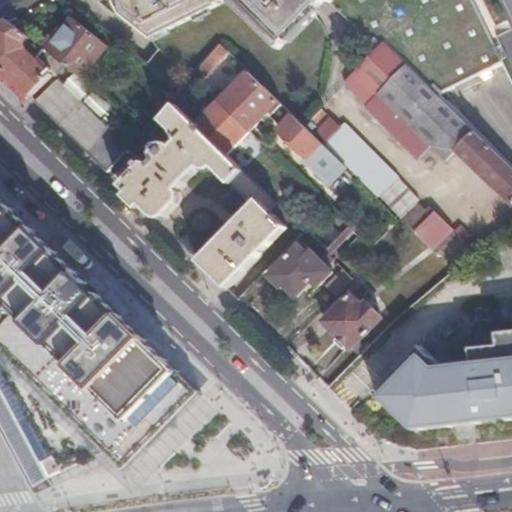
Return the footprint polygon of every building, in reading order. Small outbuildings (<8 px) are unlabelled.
[(329,1),(327,0),(138,0),(127,7),(133,19),(164,43),(231,0),(232,0),(283,49),(287,44),(316,14),(329,1)] [(387,44),(441,96),(503,65),(472,0),(327,0),(329,1),(380,51),(387,44)] [(49,47),(47,49),(65,65),(85,80),(111,49),(74,20),(60,36),(55,32),(45,43),(49,47)] [(34,39),(13,22),(0,28),(0,73),(23,96),(27,92),(32,97),(57,73),(65,65),(47,49),(34,39)] [(210,78),(232,53),(223,44),(201,69),(207,75),(210,78)] [(511,200),(511,164),(441,96),(387,44),(380,51),(359,72),(361,74),(348,87),(370,108),(367,112),(419,161),(433,147),(448,160),(458,150),(511,200)] [(329,184),(348,165),(251,72),(237,87),(222,102),(252,131),(269,113),(283,126),(279,129),(307,156),(304,160),(329,184)] [(109,172),(130,149),(58,80),(36,101),(38,103),(109,172)] [(216,105),(221,100),(211,90),(206,96),(216,105)] [(200,125),(229,155),(252,131),(222,102),(200,125)] [(275,263),(307,230),(268,193),(252,177),(229,155),(200,125),(179,105),(164,121),(175,132),(177,137),(171,144),(170,143),(168,142),(167,142),(166,142),(164,142),(163,143),(161,143),(161,144),(158,142),(154,146),(156,149),(156,151),(156,153),(156,155),(157,157),(153,162),(146,161),(136,153),(114,176),(120,182),(124,185),(143,204),(158,219),(163,219),(167,218),(183,201),(183,195),(181,192),(180,190),(202,168),(207,171),(209,171),(211,171),(213,169),(215,167),(239,190),(255,206),(201,260),(230,289),(264,253),(275,263)] [(333,114),(318,129),(329,139),(343,124),(333,114)] [(267,160),(274,152),(260,138),(252,146),(267,160)] [(393,205),(402,217),(422,202),(412,190),(393,205)] [(0,382),(52,480),(108,453),(126,471),(202,394),(0,196),(0,382)] [(464,244),(471,236),(462,226),(457,232),(443,218),(432,207),(428,211),(420,203),(404,221),(416,233),(419,231),(437,249),(453,234),(464,244)] [(301,246),(271,275),(284,288),(288,285),(299,296),(314,281),(320,286),(335,271),(313,249),(309,253),(301,246)] [(330,286),(339,295),(356,277),(347,268),(330,286)] [(356,292),(327,323),(341,336),(338,338),(337,342),(344,349),(348,348),(351,346),(354,348),(384,318),(356,292)] [(422,344),(377,392),(388,403),(414,431),(482,423),(507,420),(511,418),(511,330),(498,332),(499,344),(471,348),(473,361),(441,365),(432,354),(422,344)]
